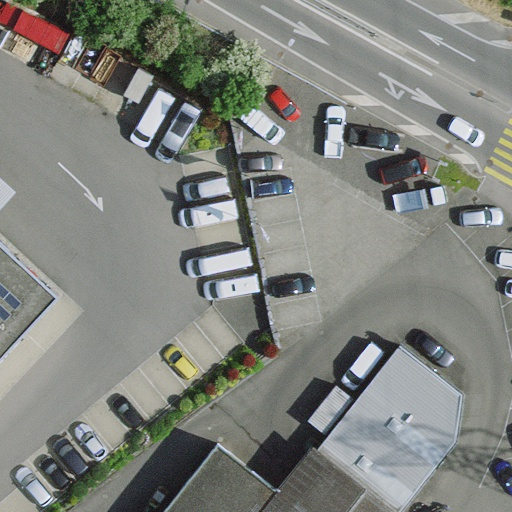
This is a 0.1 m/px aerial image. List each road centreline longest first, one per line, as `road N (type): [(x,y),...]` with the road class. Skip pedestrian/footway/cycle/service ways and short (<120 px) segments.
road 1 (trunk): [(250,0),(511,149)]
road 2 (trunk): [(511,77),(370,0)]
